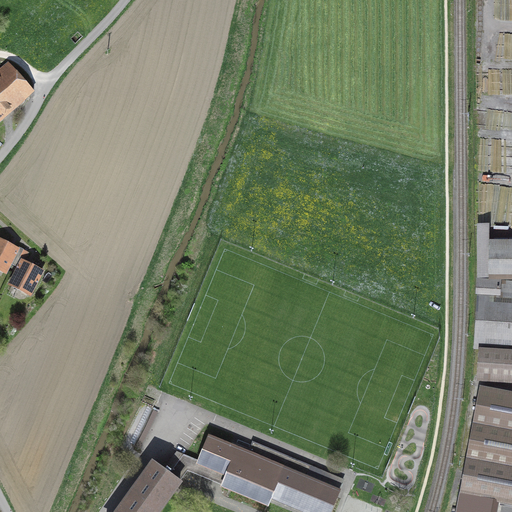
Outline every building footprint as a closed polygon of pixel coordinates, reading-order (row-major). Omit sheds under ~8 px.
[(0,111),(21,93),(27,99),(33,93),(9,65),(0,72),(0,111)] [(477,278),(488,278),(488,276),(511,275),(511,242),(488,243),(488,225),(478,225),(477,278)] [(10,263),(14,266),(23,250),(18,247),(17,250),(0,241),(0,267),(6,270),(10,263)] [(23,250),(14,266),(19,268),(11,282),(31,292),(42,272),(22,262),(24,259),(19,257),(23,250)] [(511,350),(511,289),(499,289),(500,281),(478,280),(476,348),(479,348),(511,350)] [(511,379),(511,350),(479,348),(477,377),(511,379)] [(511,394),(480,389),(474,422),(511,429),(511,394)] [(511,429),(474,422),(467,456),(511,464),(511,429)] [(227,472),(222,485),(268,504),(271,498),(305,511),(330,511),(339,491),(338,490),(343,480),(253,442),(248,453),(209,437),(198,463),(220,472),(221,469),(227,472)] [(188,469),(193,460),(184,455),(179,465),(188,469)] [(164,471),(153,463),(117,511),(157,511),(180,482),(169,474),(180,459),(174,456),(164,471)] [(511,502),(511,464),(467,456),(460,493),(511,502)]
